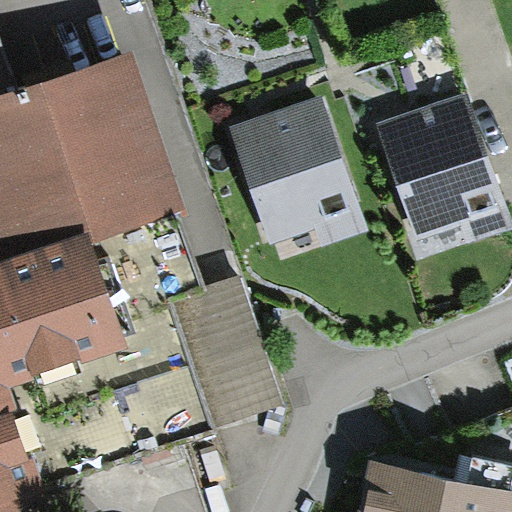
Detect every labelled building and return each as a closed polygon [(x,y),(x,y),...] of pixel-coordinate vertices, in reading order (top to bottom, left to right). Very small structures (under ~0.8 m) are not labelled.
[(128,40),(0,86),(0,228),(6,244),(83,216),(87,227),(183,191),(128,40)] [(508,220),(467,95),(382,123),(424,248),(508,220)] [(364,222),(322,96),(237,124),(279,250),(364,222)] [(6,244),(0,246),(0,497),(46,480),(4,365),(121,322),(87,227),(83,216),(6,244)] [(267,312),(198,325),(218,436),(287,424),(267,312)] [(511,511),(511,487),(374,461),(364,511),(511,511)]
